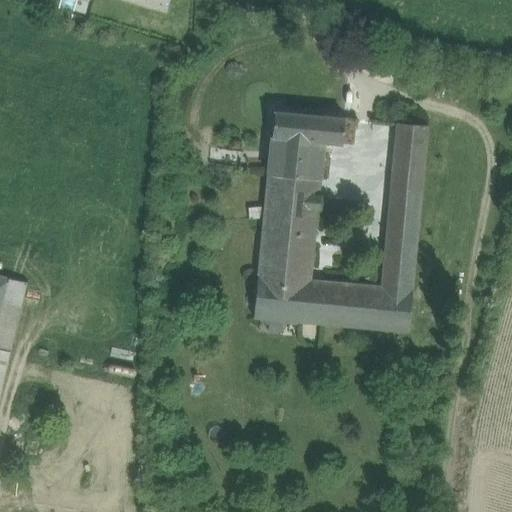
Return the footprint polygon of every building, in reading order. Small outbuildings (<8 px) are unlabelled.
[(344,119),(274,113),(272,138),(268,177),(321,182),(325,144),(341,146),(344,119)] [(321,182),(268,177),(254,318),(299,323),(303,280),(311,281),(321,182)] [(8,279),(0,277),(0,304),(2,305),(8,279)] [(0,313),(0,395),(11,350),(27,284),(8,279),(2,305),(0,313)] [(311,281),(303,280),(299,323),(408,335),(412,291),(311,281)]
